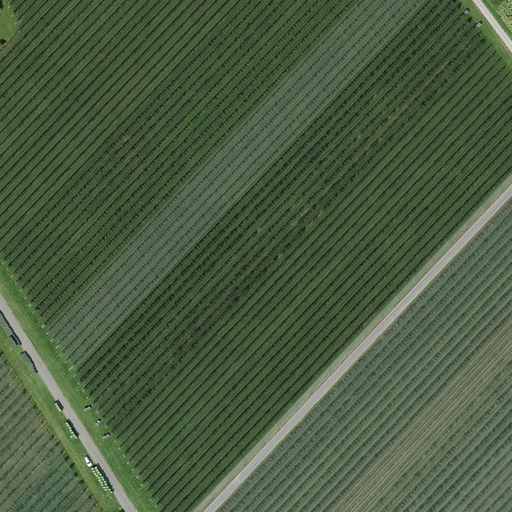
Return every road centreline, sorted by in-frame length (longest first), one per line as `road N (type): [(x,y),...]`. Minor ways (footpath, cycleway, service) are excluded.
road 1 (track): [(209,511),(511,189)]
road 2 (track): [(131,511),(0,301)]
